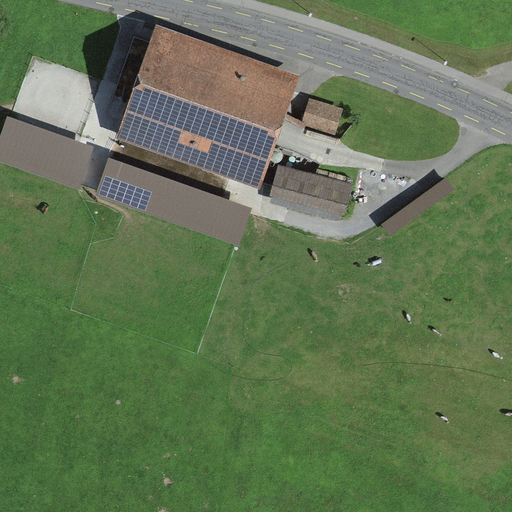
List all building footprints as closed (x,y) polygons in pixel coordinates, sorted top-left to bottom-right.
[(157,28),(117,142),(260,191),(300,78),(157,28)] [(345,107),(309,95),(299,122),(335,135),(345,107)] [(0,163),(80,191),(94,150),(7,120),(0,138),(0,163)] [(252,211),(109,161),(96,198),(239,248),(252,211)] [(273,193),(346,214),(355,183),(281,163),(273,193)]
